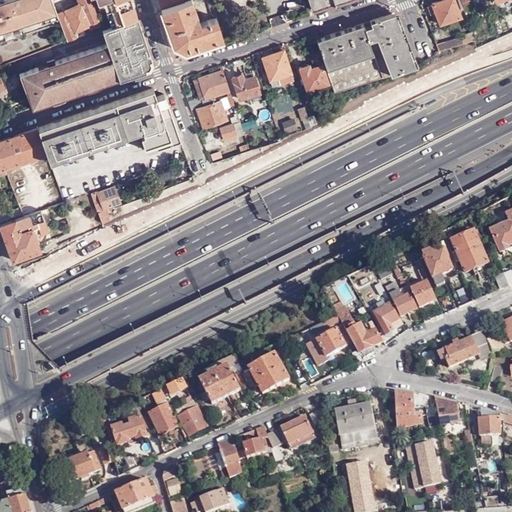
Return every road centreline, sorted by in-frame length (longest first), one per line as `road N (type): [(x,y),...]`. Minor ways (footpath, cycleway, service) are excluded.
road 1 (motorway): [(0,377),(511,117)]
road 2 (motorway): [(511,86),(0,344)]
road 3 (motorway): [(511,60),(441,87),(5,302)]
road 4 (tertiary): [(29,398),(459,181)]
road 5 (residential): [(156,467),(339,384),(377,377)]
road 6 (residential): [(168,70),(373,0)]
road 7 (residential): [(0,128),(168,70)]
road 8 (residential): [(377,377),(407,341),(511,297)]
road 9 (residential): [(377,377),(511,408)]
